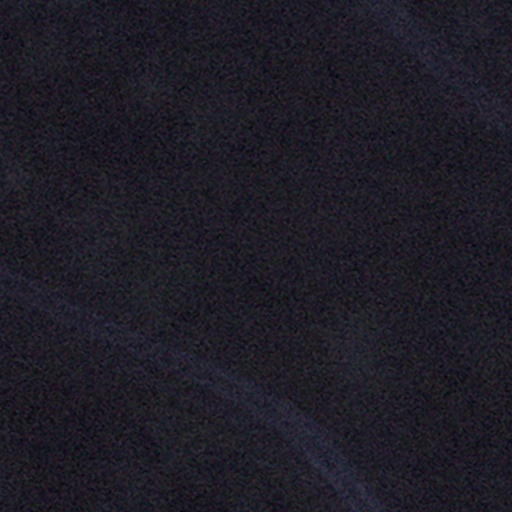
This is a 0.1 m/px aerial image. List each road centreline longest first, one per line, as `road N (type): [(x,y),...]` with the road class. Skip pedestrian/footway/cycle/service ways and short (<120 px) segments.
road 1 (track): [(372,511),(320,426),(221,362),(0,271)]
road 2 (track): [(394,0),(511,124)]
